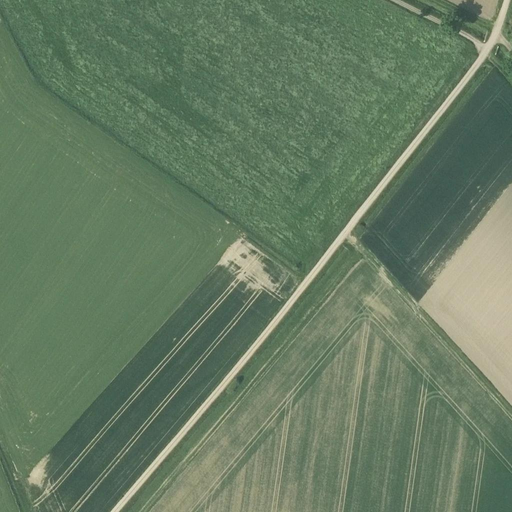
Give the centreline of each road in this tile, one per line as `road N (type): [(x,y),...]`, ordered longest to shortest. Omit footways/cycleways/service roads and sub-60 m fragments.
road 1 (track): [(113,511),(486,53)]
road 2 (track): [(511,411),(348,228)]
